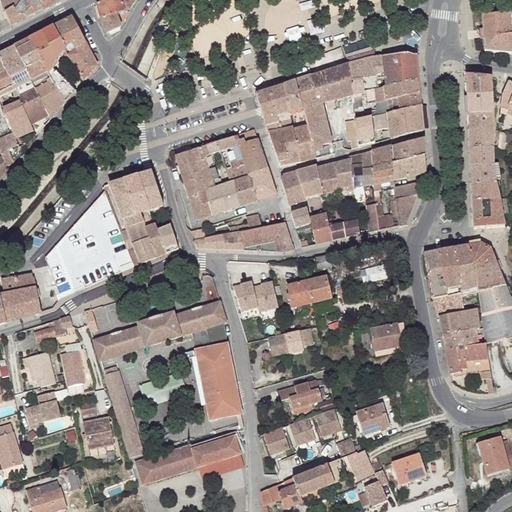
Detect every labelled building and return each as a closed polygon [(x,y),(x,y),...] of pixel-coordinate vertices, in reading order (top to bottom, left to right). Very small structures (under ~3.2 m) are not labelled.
[(1,0),(5,13),(14,9),(21,5),(23,0),(1,0)] [(43,0),(31,0),(25,4),(28,8),(28,10),(26,12),(25,13),(27,19),(43,10),(43,0)] [(43,0),(43,10),(61,1),(60,0),(43,0)] [(110,0),(98,5),(102,20),(117,16),(125,14),(127,12),(132,7),(135,3),(134,0),(110,0)] [(21,5),(14,9),(17,13),(18,14),(20,15),(23,14),(25,13),(26,12),(28,10),(28,8),(25,4),(21,5)] [(487,4),(487,14),(501,13),(501,11),(500,5),(492,4),(487,4)] [(14,9),(5,13),(11,27),(27,19),(25,13),(23,14),(20,15),(18,14),(17,13),(14,9)] [(125,14),(117,16),(122,27),(129,13),(127,12),(125,14)] [(487,14),(481,14),(482,37),(483,50),(511,53),(511,12),(507,13),(501,13),(487,14)] [(117,16),(102,20),(108,34),(122,29),(122,27),(117,16)] [(73,18),(54,27),(65,48),(68,56),(84,81),(98,67),(73,18)] [(54,27),(30,40),(42,59),(49,72),(52,77),(66,102),(77,91),(53,66),(65,48),(54,27)] [(30,40),(16,48),(26,67),(42,59),(30,40)] [(345,56),(347,64),(369,58),(381,56),(379,45),(345,56)] [(16,48),(0,55),(0,56),(16,90),(33,81),(31,78),(32,78),(26,67),(16,48)] [(381,56),(369,58),(373,76),(381,74),(384,87),(418,80),(416,56),(406,53),(381,56)] [(0,56),(0,98),(16,90),(0,56)] [(369,58),(347,64),(350,95),(372,90),(374,89),(376,89),(373,76),(369,58)] [(42,59),(26,67),(32,78),(31,78),(33,81),(49,72),(42,59)] [(347,64),(312,75),(319,103),(350,95),(347,64)] [(49,72),(33,81),(34,84),(35,86),(52,77),(49,72)] [(490,76),(465,73),(466,95),(491,94),(490,76)] [(297,79),(294,81),(303,112),(306,123),(307,127),(316,158),(333,153),(319,103),(312,75),(309,75),(297,79)] [(52,77),(35,86),(50,116),(53,114),(54,117),(66,102),(52,77)] [(252,87),(255,94),(284,85),(281,78),(252,87)] [(376,89),(374,89),(375,93),(377,114),(379,114),(388,112),(420,105),(418,80),(376,89)] [(294,81),(284,85),(288,103),(286,103),(286,106),(288,117),(303,112),(294,81)] [(511,96),(511,82),(508,81),(502,94),(501,107),(506,110),(507,110),(509,104),(511,96)] [(34,84),(17,92),(21,102),(32,125),(50,116),(35,86),(34,84)] [(255,94),(254,94),(265,126),(277,123),(290,120),(288,117),(286,106),(286,103),(288,103),(284,85),(255,94)] [(491,94),(466,95),(467,113),(493,112),(491,94)] [(21,102),(4,112),(12,130),(13,133),(22,154),(37,136),(32,125),(21,102)] [(420,105),(388,112),(388,118),(390,138),(423,130),(420,105)] [(362,110),(352,111),(353,117),(353,119),(364,117),(362,110)] [(493,112),(467,113),(468,130),(494,129),(493,112)] [(364,117),(353,119),(355,129),(356,140),(356,142),(357,147),(374,143),(370,116),(364,117)] [(347,141),(350,140),(349,130),(355,129),(353,119),(345,121),(347,141)] [(290,120),(277,123),(279,131),(292,128),(291,127),(290,120)] [(307,127),(293,131),(301,162),(316,158),(307,127)] [(279,131),(268,133),(279,166),(301,162),(293,131),(292,128),(279,131)] [(494,129),(468,130),(469,148),(492,147),(494,129)] [(254,130),(217,143),(220,152),(226,150),(232,147),(242,144),(256,138),(254,130)] [(13,133),(0,138),(0,146),(3,155),(7,167),(13,164),(22,154),(13,133)] [(256,138),(242,144),(247,164),(250,174),(267,168),(256,138)] [(423,138),(391,146),(392,165),(424,156),(423,138)] [(217,143),(206,147),(209,156),(220,152),(217,143)] [(242,144),(232,147),(239,167),(247,164),(242,144)] [(391,146),(371,151),(373,184),(393,179),(392,165),(391,146)] [(206,147),(176,157),(189,197),(204,192),(214,189),(208,168),(204,157),(209,156),(206,147)] [(492,147),(469,148),(470,165),(493,163),(492,147)] [(226,150),(220,152),(223,162),(226,171),(233,169),(226,150)] [(371,151),(361,154),(362,186),(373,184),(371,151)] [(361,154),(349,158),(349,159),(352,185),(353,188),(362,186),(361,154)] [(3,155),(0,156),(0,179),(8,170),(7,167),(3,155)] [(424,156),(392,165),(393,179),(426,173),(424,156)] [(349,159),(333,163),(337,188),(340,187),(352,185),(349,159)] [(333,163),(316,167),(322,194),(337,191),(337,188),(333,163)] [(493,163),(470,165),(471,183),(495,181),(493,163)] [(233,169),(226,171),(228,176),(230,183),(232,182),(251,176),(250,174),(247,164),(239,167),(233,169)] [(316,166),(296,172),(303,198),(322,194),(316,167),(316,166)] [(267,168),(250,174),(251,176),(257,200),(275,194),(267,168)] [(284,175),(280,179),(288,205),(303,201),(303,198),(296,172),(284,175)] [(152,173),(139,176),(151,211),(164,206),(152,173)] [(139,176),(124,181),(137,216),(141,214),(151,211),(139,176)] [(228,176),(217,180),(219,187),(230,183),(228,176)] [(251,176),(232,182),(240,205),(257,200),(251,176)] [(393,179),(373,184),(374,192),(378,191),(393,187),(393,179)] [(124,181),(110,185),(123,220),(137,216),(124,181)] [(425,181),(393,187),(394,195),(394,200),(416,197),(426,183),(425,181)] [(495,181),(471,183),(472,201),(499,198),(495,181)] [(219,187),(218,188),(226,210),(240,205),(232,182),(230,183),(219,187)] [(108,195),(105,187),(91,201),(97,207),(108,195)] [(214,189),(204,192),(212,215),(226,210),(218,188),(214,189)] [(204,192),(189,197),(196,220),(212,215),(204,192)] [(416,197),(394,200),(396,212),(398,225),(398,227),(405,226),(416,197)] [(499,198),(472,201),(473,228),(483,227),(503,225),(504,225),(499,198)] [(380,204),(376,205),(379,229),(385,228),(381,204),(380,204)] [(376,205),(365,206),(369,233),(379,231),(379,229),(376,205)] [(260,221),(261,227),(273,225),(271,212),(258,214),(260,221)] [(137,216),(123,220),(126,228),(144,221),(141,214),(137,216)] [(326,214),(308,219),(315,244),(332,240),(330,230),(329,226),(326,214)] [(357,220),(343,223),(343,227),(345,237),(359,235),(357,220)] [(144,221),(126,228),(127,231),(134,247),(140,264),(141,264),(156,258),(146,228),(144,221)] [(260,221),(241,225),(242,231),(261,227),(260,221)] [(242,231),(239,231),(243,250),(284,251),(293,249),(294,249),(285,223),(273,225),(261,227),(242,231)] [(329,226),(330,230),(332,240),(345,237),(343,227),(343,223),(329,226)] [(155,224),(146,228),(156,258),(166,254),(157,230),(155,224)] [(158,230),(166,254),(178,248),(170,226),(158,230)] [(127,231),(122,232),(127,244),(129,248),(134,247),(127,231)] [(239,231),(194,240),(196,247),(197,248),(243,250),(239,231)] [(306,237),(298,239),(301,247),(308,245),(306,237)] [(481,244),(469,246),(477,292),(478,292),(481,314),(511,307),(511,300),(511,297),(505,285),(500,273),(496,262),(490,248),(481,244)] [(469,246),(453,248),(461,293),(447,296),(434,299),(435,301),(461,296),(477,292),(469,246)] [(453,248),(438,251),(447,296),(461,293),(453,248)] [(438,251),(424,253),(433,299),(434,299),(447,296),(438,251)] [(332,267),(329,254),(315,257),(318,270),(332,267)] [(361,269),(363,282),(387,279),(384,265),(361,269)] [(0,324),(43,312),(32,274),(2,280),(5,294),(0,294),(0,324)] [(332,299),(327,277),(307,281),(312,304),(332,299)] [(233,288),(239,312),(259,307),(260,313),(279,309),(271,279),(233,288)] [(312,304),(307,281),(287,286),(292,309),(312,304)] [(461,296),(435,301),(438,317),(439,317),(464,311),(461,296)] [(174,313),(138,325),(138,327),(93,341),(99,362),(145,348),(182,337),(192,334),(227,323),(220,302),(175,316),(174,313)] [(511,307),(481,314),(486,344),(511,338),(511,307)] [(464,311),(439,317),(443,334),(480,329),(477,309),(464,311)] [(98,331),(92,310),(84,312),(91,333),(98,331)] [(70,317),(53,322),(54,327),(56,337),(64,336),(63,330),(73,327),(70,317)] [(406,338),(403,323),(397,325),(400,339),(406,338)] [(242,415),(227,344),(224,324),(192,334),(210,421),(242,415)] [(397,325),(358,332),(363,360),(376,357),(375,352),(402,347),(397,325)] [(54,327),(34,333),(37,343),(56,337),(54,327)] [(310,329),(268,338),(270,350),(287,345),(289,353),(289,354),(304,351),(303,347),(314,344),(310,329)] [(480,329),(443,334),(446,349),(482,344),(480,329)] [(482,344),(446,349),(450,375),(461,373),(461,374),(490,372),(486,344),(482,344)] [(289,353),(287,345),(270,350),(272,357),(289,353)] [(402,347),(375,352),(376,357),(403,352),(402,347)] [(62,355),(68,387),(86,383),(79,351),(62,355)] [(48,353),(27,358),(29,367),(33,382),(39,380),(41,387),(56,384),(48,353)] [(1,377),(10,376),(8,364),(0,365),(1,377)] [(144,454),(117,367),(102,372),(129,459),(144,454)] [(181,373),(139,385),(146,408),(188,395),(181,373)] [(322,402),(316,381),(277,392),(280,402),(289,399),(293,410),(312,405),(322,402)] [(25,409),(30,426),(61,418),(54,392),(37,397),(40,405),(40,408),(33,410),(32,407),(25,409)] [(96,414),(94,403),(80,406),(82,417),(96,414)] [(390,428),(382,404),(365,410),(365,412),(357,415),(359,422),(364,436),(381,430),(390,428)] [(313,409),(312,405),(293,410),(294,415),(313,409)] [(342,431),(334,409),(315,416),(323,438),(342,431)] [(109,418),(83,423),(88,450),(114,445),(109,418)] [(316,440),(308,419),(289,425),(296,447),(316,440)] [(23,464),(11,424),(0,427),(0,459),(3,470),(23,464)] [(290,449),(282,428),(263,435),(271,456),(290,449)] [(233,433),(136,463),(143,485),(198,468),(199,468),(240,455),(235,439),(241,437),(239,430),(233,431),(233,433)] [(381,430),(364,436),(365,438),(382,433),(381,430)] [(511,456),(506,441),(501,442),(500,437),(478,444),(487,476),(509,470),(506,457),(511,456)] [(356,453),(352,438),(336,444),(342,458),(356,453)] [(115,450),(114,445),(88,450),(89,456),(115,450)] [(361,445),(355,447),(356,453),(357,454),(364,451),(361,445)] [(371,465),(365,451),(364,451),(357,454),(356,453),(344,458),(353,478),(373,469),(371,465)] [(419,454),(392,464),(399,485),(407,482),(427,476),(419,454)] [(244,467),(240,455),(199,468),(202,480),(244,467)] [(347,479),(340,460),(311,472),(317,491),(347,479)] [(382,470),(379,462),(371,465),(373,469),(353,478),(355,482),(356,482),(382,470)] [(23,464),(3,470),(4,473),(24,467),(23,464)] [(75,476),(73,469),(67,471),(69,478),(75,476)] [(317,491),(311,472),(260,493),(263,511),(268,511),(267,506),(273,504),(273,503),(281,500),(285,510),(303,502),(300,497),(317,491)] [(79,489),(75,476),(69,478),(72,491),(79,489)] [(427,476),(407,482),(408,486),(428,479),(427,476)] [(378,480),(361,488),(370,508),(387,500),(378,480)] [(57,481),(40,487),(43,495),(60,489),(57,481)] [(43,495),(40,487),(26,491),(32,511),(41,511),(48,510),(48,511),(52,511),(67,507),(61,488),(60,489),(43,495)] [(320,497),(317,491),(300,497),(303,502),(303,504),(320,497)] [(186,511),(182,500),(162,507),(163,511),(186,511)]
